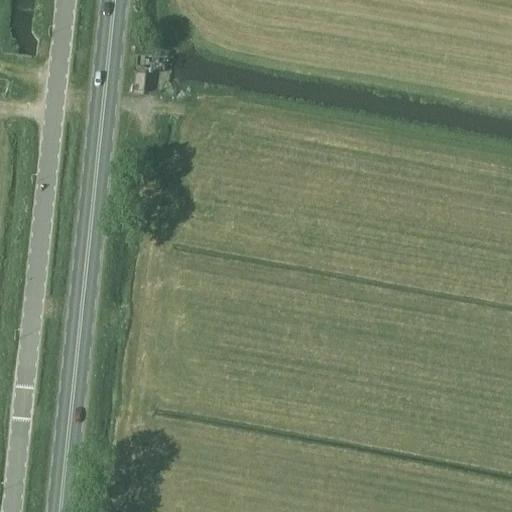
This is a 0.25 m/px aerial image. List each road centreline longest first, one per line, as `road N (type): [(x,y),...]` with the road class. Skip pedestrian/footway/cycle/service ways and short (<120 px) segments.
road 1 (unclassified): [(10,511),(66,0)]
road 2 (primary): [(60,511),(115,0)]
